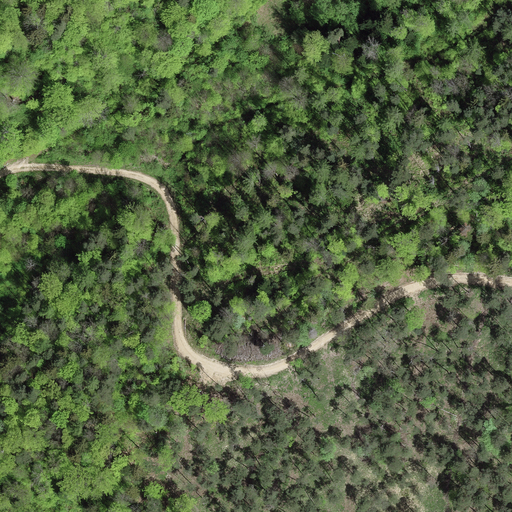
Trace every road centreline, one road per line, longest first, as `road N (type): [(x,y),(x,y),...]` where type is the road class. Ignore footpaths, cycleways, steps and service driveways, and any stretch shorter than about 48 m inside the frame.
road 1 (track): [(21,162),(100,162),(147,176),(170,201),(181,333),(199,361),(229,375),(270,370),(405,286),(449,277),(511,282)]
road 2 (track): [(21,162),(135,102),(240,27),(258,3)]
